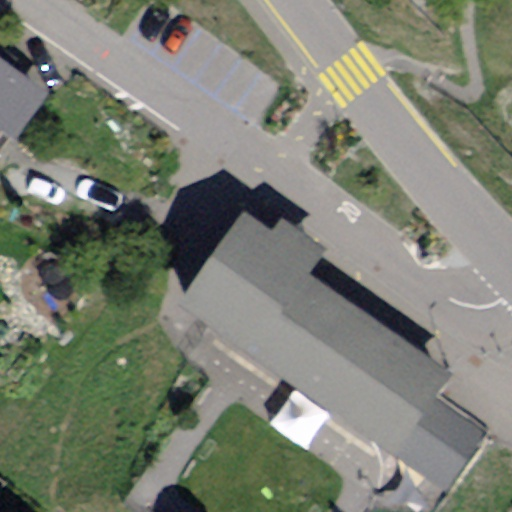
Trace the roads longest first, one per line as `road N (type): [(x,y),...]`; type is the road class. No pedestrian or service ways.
road 1 (residential): [(0,3),(372,263),(511,326)]
road 2 (tertiary): [(511,280),(276,0)]
